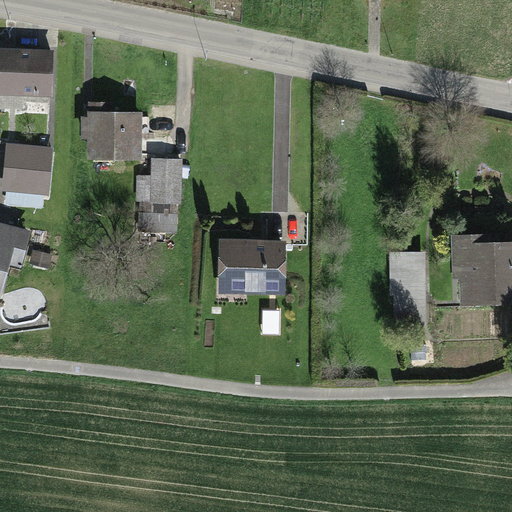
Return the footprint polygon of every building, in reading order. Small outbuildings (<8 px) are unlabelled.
[(0,96),(52,98),(52,50),(21,49),(0,48),(0,96)] [(85,133),(83,157),(135,161),(138,123),(86,119),(85,133)] [(53,149),(5,144),(3,163),(2,189),(51,194),(53,149)] [(176,208),(177,163),(141,162),(140,207),(176,208)] [(0,284),(12,245),(28,249),(33,232),(0,223),(0,284)] [(220,245),(219,291),(284,293),(285,247),(255,246),(220,245)] [(511,249),(456,253),(460,310),(511,306),(511,249)] [(426,260),(392,260),(392,318),(426,318),(426,260)]
